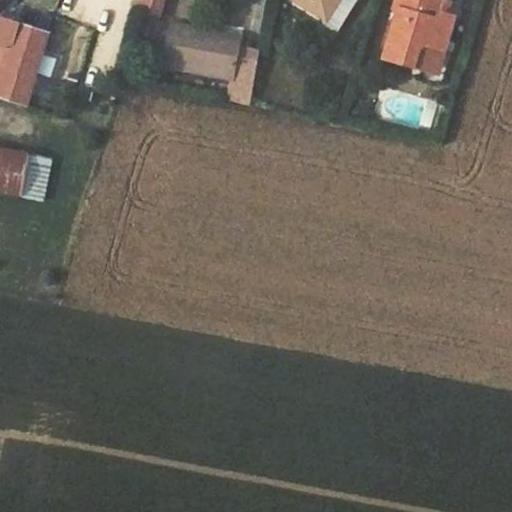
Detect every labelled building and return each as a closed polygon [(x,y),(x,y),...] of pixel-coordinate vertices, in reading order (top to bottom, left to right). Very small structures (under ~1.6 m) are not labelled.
[(144,0),(143,12),(164,14),(165,0),(144,0)] [(310,0),(306,7),(324,18),(334,0),(310,0)] [(394,15),(382,61),(411,69),(417,71),(415,77),(439,84),(448,53),(449,53),(452,44),(445,42),(451,19),(438,15),(442,0),(394,0),(391,11),(396,12),(395,16),(394,15)] [(74,43),(71,58),(114,70),(118,56),(102,51),(113,8),(90,2),(77,44),(74,43)] [(130,14),(113,8),(102,51),(118,56),(130,14)] [(0,47),(0,96),(28,106),(48,35),(2,20),(0,19),(0,43),(1,44),(0,47)] [(158,66),(229,80),(236,48),(211,43),(213,32),(167,23),(158,66)] [(238,36),(213,32),(211,43),(236,48),(238,36)] [(258,52),(236,48),(229,80),(253,85),(258,52)] [(12,153),(0,151),(0,192),(4,193),(12,153)] [(50,160),(12,153),(4,193),(44,201),(53,162),(50,160)]
